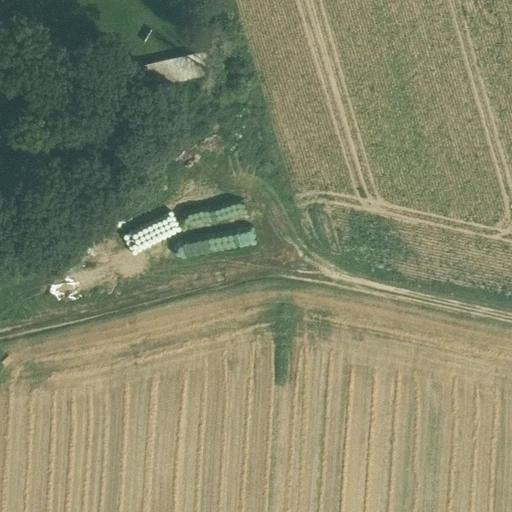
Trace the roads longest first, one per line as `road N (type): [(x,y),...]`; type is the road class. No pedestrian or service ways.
road 1 (track): [(511,311),(305,265),(0,326)]
road 2 (track): [(225,0),(305,265)]
